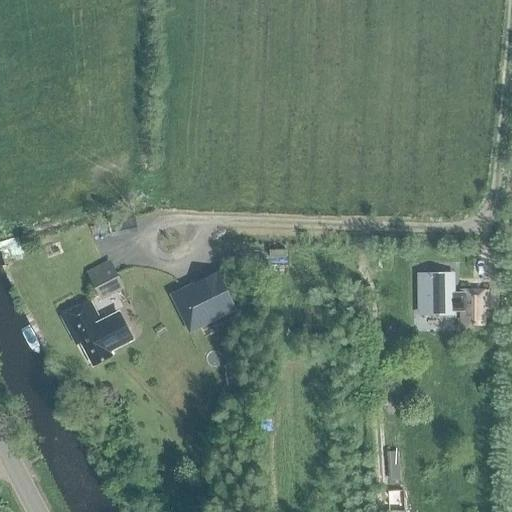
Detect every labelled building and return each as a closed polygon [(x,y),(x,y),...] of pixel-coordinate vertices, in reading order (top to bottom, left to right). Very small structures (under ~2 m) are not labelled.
[(121,285),(111,266),(90,276),(100,296),(121,285)] [(460,292),(460,294),(452,294),(452,275),(419,276),(419,314),(452,313),(452,311),(460,312),(460,326),(483,326),(483,309),(487,309),(488,292),(460,292)] [(232,310),(215,276),(175,296),(192,329),(199,326),(232,310)] [(80,343),(92,366),(111,356),(109,352),(130,341),(114,314),(99,322),(88,301),(60,317),(76,346),(80,343)] [(388,483),(399,483),(397,453),(386,454),(388,483)]
